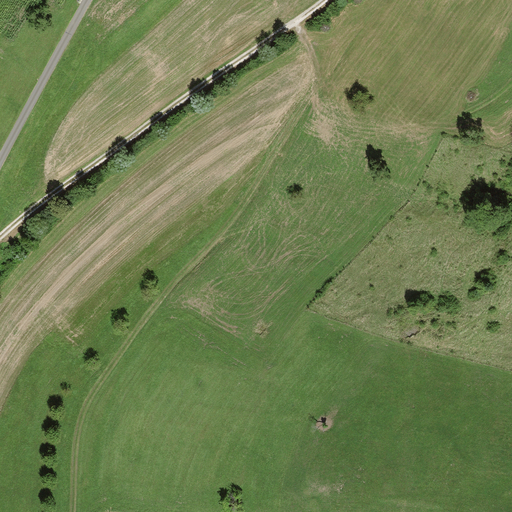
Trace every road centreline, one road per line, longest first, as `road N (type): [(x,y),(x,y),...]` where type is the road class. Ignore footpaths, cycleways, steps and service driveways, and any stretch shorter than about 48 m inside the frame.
road 1 (track): [(72,511),(86,405),(139,329),(228,228),(316,84),(318,60),(296,22)]
road 2 (track): [(325,0),(0,239)]
road 3 (unclassified): [(0,164),(85,0)]
